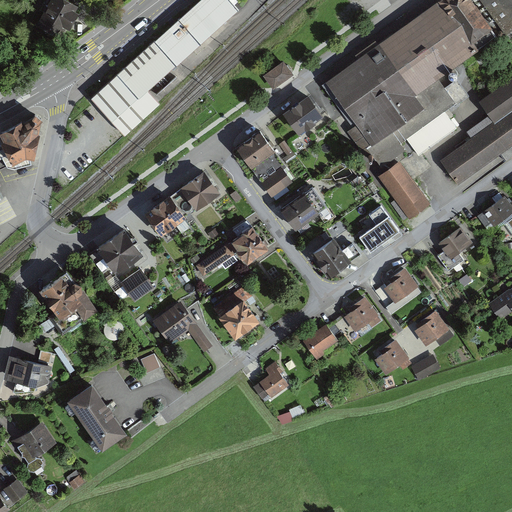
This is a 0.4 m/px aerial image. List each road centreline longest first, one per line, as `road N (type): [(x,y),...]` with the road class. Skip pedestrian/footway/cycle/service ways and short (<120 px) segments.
road 1 (residential): [(215,142),(411,0)]
road 2 (residential): [(511,166),(326,301)]
road 3 (residential): [(326,301),(167,417)]
road 4 (residential): [(215,142),(326,301)]
road 5 (residential): [(56,248),(82,239),(215,142)]
road 6 (residential): [(56,248),(38,213),(57,110),(48,83)]
road 7 (secondary): [(158,0),(48,83)]
road 8 (residential): [(56,248),(21,281),(0,368)]
